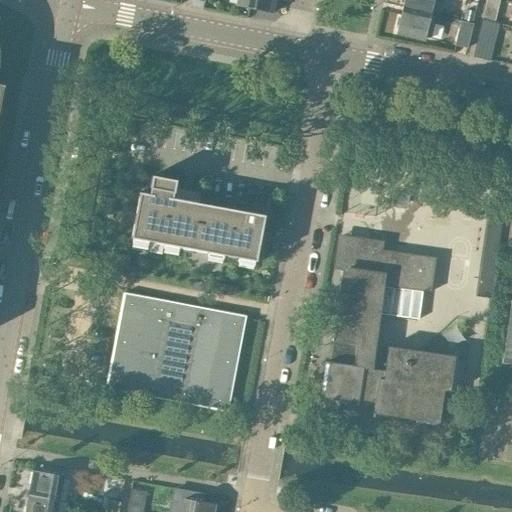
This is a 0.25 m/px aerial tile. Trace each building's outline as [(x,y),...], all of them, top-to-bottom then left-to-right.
[(274,0),(237,0),(237,6),(271,14),(274,0)] [(404,0),(403,6),(431,13),(433,0),(404,0)] [(486,0),(482,18),(494,21),(499,0),(486,0)] [(429,21),(431,13),(403,6),(397,31),(430,39),(434,23),(429,21)] [(465,10),(462,22),(471,24),(473,12),(465,10)] [(476,44),(473,57),(490,61),(499,22),(494,21),(482,18),(476,44)] [(462,22),(462,21),(456,46),(468,49),(474,24),(471,24),(462,22)] [(379,170),(377,184),(386,186),(389,172),(379,170)] [(139,192),(130,238),(255,262),(264,215),(171,198),(174,180),(151,176),(148,194),(139,192)] [(488,201),(475,297),(491,299),(504,203),(488,201)] [(325,363),(324,364),(329,365),(325,396),(356,401),(356,400),(374,403),(372,412),(436,422),(441,391),(446,391),(451,359),(409,353),(409,351),(385,348),(384,356),(372,354),(379,313),(418,319),(422,293),(382,287),(382,285),(428,292),(433,260),(381,253),(383,242),(370,240),(370,242),(340,237),(335,267),(348,269),(346,279),(341,279),(328,363),(325,363)] [(108,263),(127,266),(129,256),(109,253),(108,263)] [(107,264),(105,273),(117,275),(125,276),(127,266),(108,263),(107,263),(107,264)] [(511,288),(501,364),(511,365),(511,288)] [(227,412),(245,317),(123,294),(105,389),(227,412)] [(34,470),(29,495),(60,501),(65,476),(34,470)] [(172,489),(167,511),(215,511),(217,505),(200,502),(201,494),(172,489)] [(132,490),(127,511),(144,511),(148,493),(132,490)] [(29,495),(25,511),(58,511),(60,501),(29,495)] [(107,501),(105,509),(118,511),(120,503),(107,501)]
